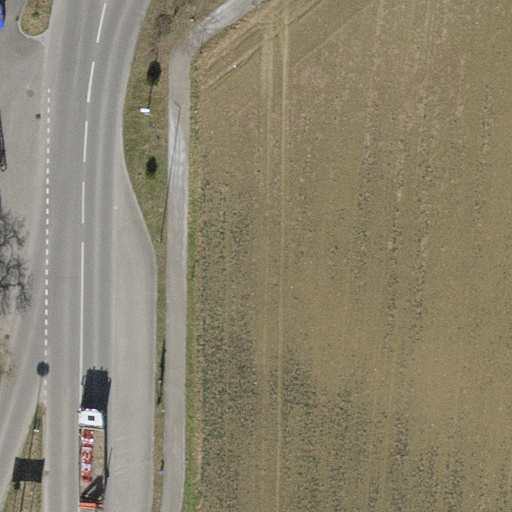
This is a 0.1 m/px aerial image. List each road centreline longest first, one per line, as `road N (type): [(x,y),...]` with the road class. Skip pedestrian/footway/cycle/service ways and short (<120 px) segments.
road 1 (primary): [(86,258),(82,511)]
road 2 (primary): [(86,258),(0,458)]
road 3 (primary): [(87,147),(137,0)]
road 4 (primary): [(82,0),(76,43),(87,147)]
